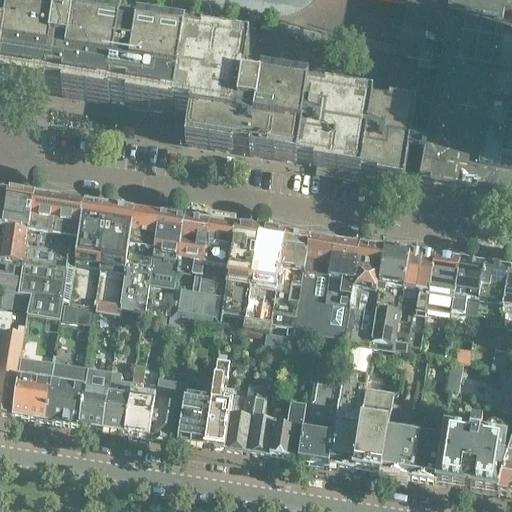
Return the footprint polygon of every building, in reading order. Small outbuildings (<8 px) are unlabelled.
[(511,0),(348,0),(407,10),(404,27),(384,23),(381,37),(402,41),(399,58),(418,61),(416,72),(430,75),(431,71),(429,70),(430,66),(431,66),(432,62),(440,64),(436,92),(435,92),(432,111),(428,110),(425,126),(429,127),(420,179),(455,185),(476,188),(476,190),(476,192),(498,196),(498,194),(511,196),(511,0)] [(0,81),(1,82),(0,84),(0,85),(0,89),(44,96),(44,97),(63,100),(64,99),(108,106),(108,107),(127,111),(128,109),(172,116),(172,118),(192,121),(188,146),(187,148),(190,148),(209,151),(211,151),(403,183),(415,109),(244,82),(245,75),(248,53),(12,15),(10,32),(10,38),(8,38),(7,37),(7,38),(0,36),(0,81)] [(0,190),(0,246),(9,192),(0,190)] [(0,246),(0,292),(19,295),(31,225),(35,196),(9,192),(0,246)] [(31,225),(19,295),(18,296),(30,298),(26,317),(61,323),(64,304),(68,305),(75,264),(85,204),(35,196),(31,225)] [(110,208),(85,204),(75,264),(101,268),(110,208)] [(135,213),(110,208),(101,268),(125,272),(128,250),(129,251),(135,213)] [(149,292),(161,216),(135,213),(129,251),(120,312),(144,316),(149,292)] [(177,276),(186,220),(161,216),(149,292),(174,296),(177,276)] [(186,220),(177,276),(193,279),(201,280),(204,268),(210,224),(186,220)] [(220,328),(224,303),(229,272),(236,228),(234,227),(216,225),(210,224),(204,268),(201,285),(199,300),(195,324),(220,328)] [(251,290),(255,261),(256,256),(260,233),(260,231),(255,231),(236,228),(229,272),(224,303),(221,319),(246,322),(251,290)] [(255,261),(251,290),(274,294),(276,294),(279,273),(285,237),(260,233),(256,256),(255,261)] [(285,237),(279,273),(304,277),(306,265),(310,240),(285,237)] [(306,265),(304,277),(294,335),(319,339),(328,278),(334,244),(310,240),(306,265)] [(359,248),(334,244),(328,278),(319,339),(319,343),(345,347),(359,248)] [(369,351),(379,286),(384,252),(359,248),(345,347),(369,351)] [(384,252),(379,286),(405,290),(411,257),(384,252)] [(412,324),(423,259),(411,257),(405,290),(399,322),(412,324)] [(427,311),(435,260),(423,259),(412,324),(418,325),(420,315),(425,316),(427,311)] [(435,260),(427,311),(452,314),(461,264),(435,260)] [(484,268),(461,264),(452,314),(452,316),(477,320),(478,307),(479,305),(484,268)] [(484,268),(479,305),(478,307),(492,310),(490,321),(501,322),(503,313),(503,312),(510,272),(484,268)] [(511,272),(510,272),(503,312),(503,313),(511,314),(511,272)] [(122,290),(100,287),(98,301),(120,304),(122,290)] [(0,310),(11,313),(14,296),(2,294),(0,307),(0,310)] [(195,324),(199,300),(174,297),(170,321),(195,324)] [(119,319),(120,308),(96,304),(95,315),(119,319)] [(91,313),(78,311),(75,325),(89,327),(91,313)] [(377,312),(371,345),(394,350),(400,316),(377,312)] [(0,416),(13,418),(19,379),(20,368),(25,328),(18,327),(17,336),(9,335),(12,315),(0,313),(0,416)] [(125,314),(123,325),(136,327),(138,316),(125,314)] [(151,334),(164,336),(166,323),(153,321),(151,334)] [(181,332),(182,324),(172,322),(171,331),(181,332)] [(271,326),(246,322),(244,332),(269,336),(271,326)] [(221,330),(212,329),(210,342),(219,343),(221,330)] [(267,337),(265,348),(285,351),(287,340),(267,337)] [(341,347),(317,343),(314,358),(339,362),(341,347)] [(499,352),(511,355),(511,348),(511,347),(501,345),(499,352)] [(373,353),(348,349),(344,373),(369,377),(373,353)] [(407,350),(406,357),(419,359),(420,352),(407,350)] [(458,350),(456,363),(467,365),(470,352),(458,350)] [(500,360),(503,353),(495,351),(492,357),(500,360)] [(19,379),(13,418),(46,424),(52,384),(54,367),(46,366),(36,364),(34,370),(20,368),(19,379)] [(215,380),(212,401),(204,449),(225,452),(230,417),(231,408),(233,401),(222,399),(225,382),(227,382),(230,366),(217,364),(215,380)] [(462,366),(451,364),(446,391),(457,393),(462,366)] [(292,366),(283,365),(282,376),(291,377),(292,366)] [(52,384),(46,424),(78,430),(85,392),(88,372),(55,367),(52,384)] [(130,400),(125,437),(150,441),(155,404),(157,395),(142,393),(146,370),(135,368),(132,390),(130,400)] [(330,465),(329,468),(329,470),(353,473),(360,432),(366,393),(369,377),(344,373),(341,391),(335,427),(329,465),(330,465)] [(502,415),(511,418),(511,374),(504,398),(507,400),(502,415)] [(257,387),(267,389),(269,382),(259,380),(257,387)] [(85,392),(78,430),(102,433),(107,395),(109,382),(100,381),(98,394),(85,392)] [(107,395),(102,433),(125,437),(130,400),(132,391),(120,388),(120,384),(109,382),(107,395)] [(303,434),(298,463),(309,464),(309,465),(329,468),(330,465),(329,465),(335,427),(341,391),(310,386),(307,411),(303,434)] [(230,417),(225,452),(247,456),(253,421),(258,389),(248,387),(245,401),(244,401),(241,419),(230,417)] [(253,421),(247,456),(269,459),(274,429),(275,424),(265,422),(268,390),(258,389),(253,421)] [(360,432),(353,473),(356,474),(356,473),(362,474),(362,475),(364,475),(364,474),(379,476),(379,477),(382,478),(388,434),(394,397),(366,393),(360,432)] [(185,401),(178,445),(204,449),(212,401),(185,397),(185,401)] [(155,404),(150,441),(178,445),(185,401),(169,399),(168,406),(155,404)] [(274,429),(269,459),(298,464),(298,463),(303,434),(307,411),(292,409),(289,420),(276,417),(275,424),(274,429)] [(511,436),(446,425),(443,443),(437,487),(497,496),(507,461),(511,437),(511,436)] [(388,434),(382,478),(400,481),(400,480),(406,481),(406,482),(409,482),(416,438),(388,434)] [(416,438),(409,482),(437,487),(443,443),(416,438)] [(511,463),(508,462),(497,496),(511,498),(511,463)]
